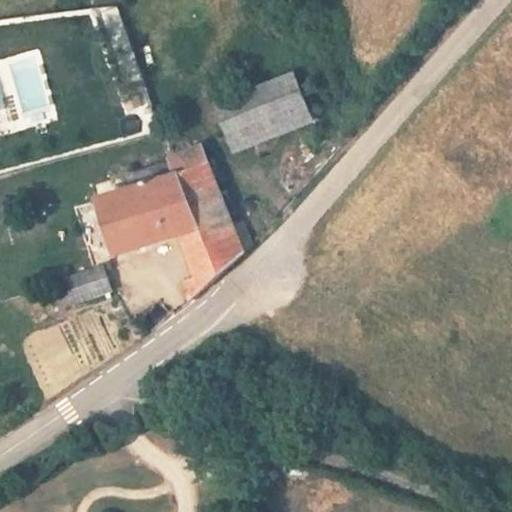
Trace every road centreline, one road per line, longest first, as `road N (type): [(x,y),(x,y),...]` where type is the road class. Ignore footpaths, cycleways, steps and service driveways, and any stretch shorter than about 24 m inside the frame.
road 1 (unclassified): [(0,461),(216,302),(497,0)]
road 2 (track): [(104,389),(500,511)]
